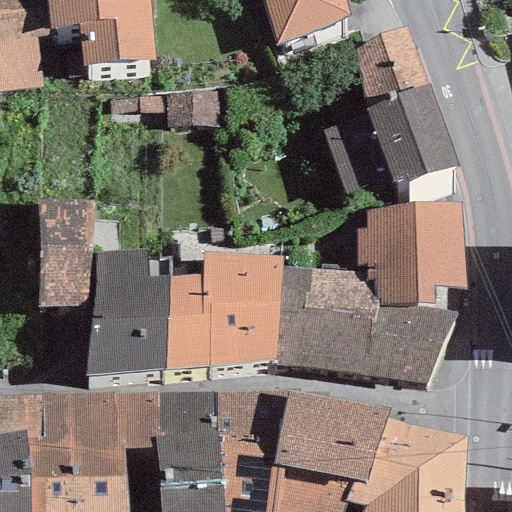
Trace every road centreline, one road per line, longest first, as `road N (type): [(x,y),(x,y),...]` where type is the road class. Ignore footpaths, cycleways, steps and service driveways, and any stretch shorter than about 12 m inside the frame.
road 1 (tertiary): [(492,215),(492,511)]
road 2 (tertiary): [(424,0),(492,215)]
